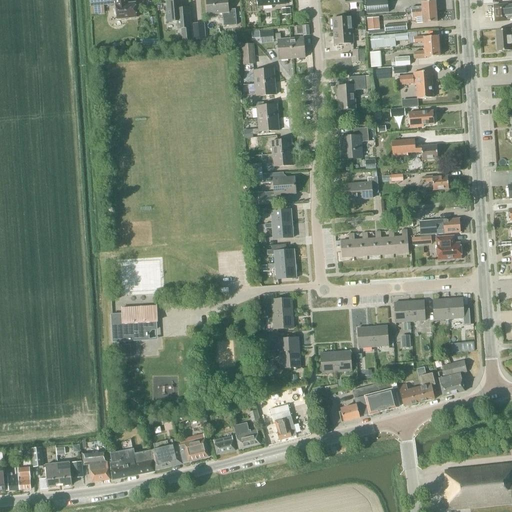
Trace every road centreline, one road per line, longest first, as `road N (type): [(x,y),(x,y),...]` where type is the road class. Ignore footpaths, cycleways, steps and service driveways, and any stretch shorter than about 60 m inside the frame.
road 1 (tertiary): [(0,502),(150,483),(403,420)]
road 2 (residential): [(322,286),(312,0)]
road 3 (tertiary): [(483,282),(462,0)]
road 4 (residential): [(165,311),(214,309),(253,290),(322,286)]
road 5 (residential): [(322,286),(483,282)]
